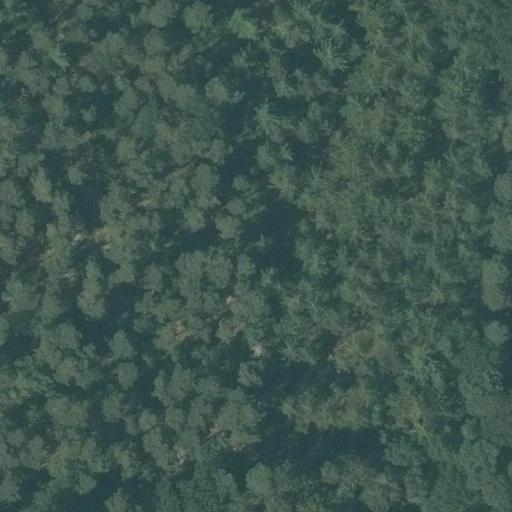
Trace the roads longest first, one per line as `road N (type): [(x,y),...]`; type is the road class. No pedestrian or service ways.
road 1 (track): [(465,476),(508,0)]
road 2 (track): [(511,468),(285,511)]
